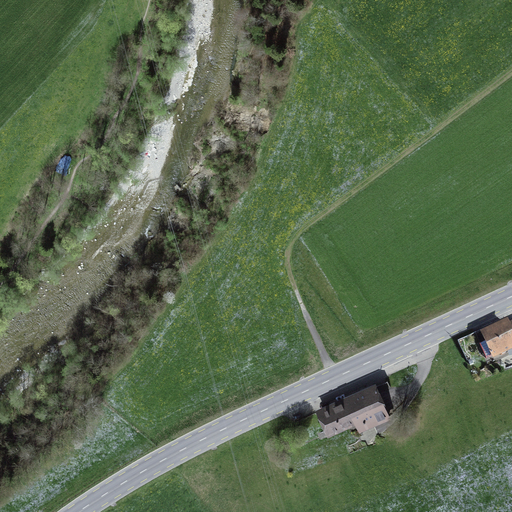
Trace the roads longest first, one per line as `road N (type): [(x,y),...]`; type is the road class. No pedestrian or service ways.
road 1 (primary): [(77,511),(179,451),(511,296)]
road 2 (track): [(511,74),(290,248),(289,274),(334,376)]
